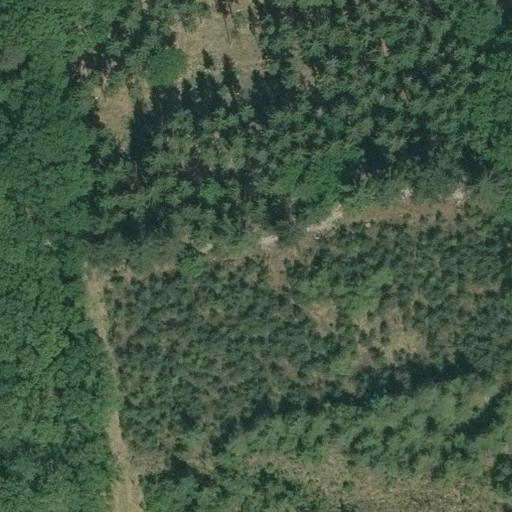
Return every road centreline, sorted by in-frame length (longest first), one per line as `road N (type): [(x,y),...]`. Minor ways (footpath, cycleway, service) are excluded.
road 1 (track): [(53,0),(68,152),(96,283)]
road 2 (track): [(96,283),(112,345),(129,511)]
road 3 (track): [(511,225),(483,0)]
